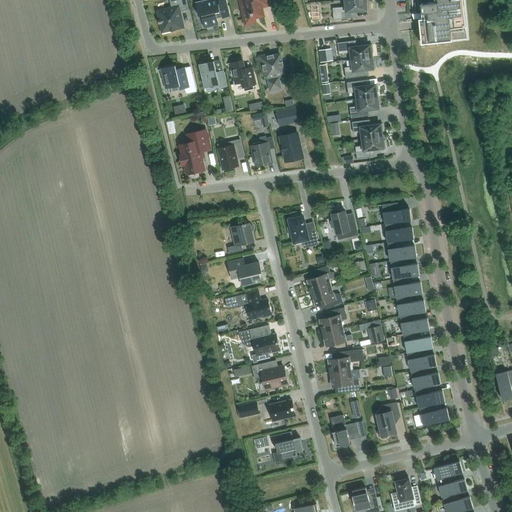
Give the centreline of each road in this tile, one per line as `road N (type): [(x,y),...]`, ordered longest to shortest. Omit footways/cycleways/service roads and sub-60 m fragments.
road 1 (residential): [(329,474),(259,183)]
road 2 (residential): [(136,0),(146,42),(158,50),(391,27)]
road 3 (residential): [(475,439),(426,177),(411,162)]
road 4 (residential): [(411,162),(259,183)]
road 5 (residential): [(329,474),(475,439)]
road 6 (residential): [(411,162),(391,27)]
